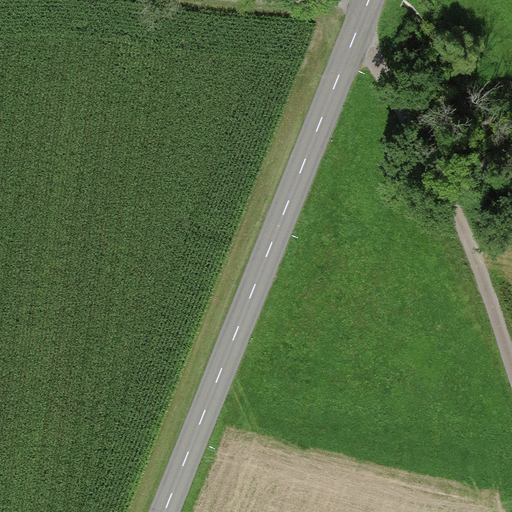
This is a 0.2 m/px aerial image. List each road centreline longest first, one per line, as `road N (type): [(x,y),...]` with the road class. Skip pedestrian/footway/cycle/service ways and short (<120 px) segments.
road 1 (tertiary): [(166,511),(370,0)]
road 2 (track): [(361,22),(475,256),(511,363)]
road 3 (track): [(361,22),(340,1),(233,0)]
